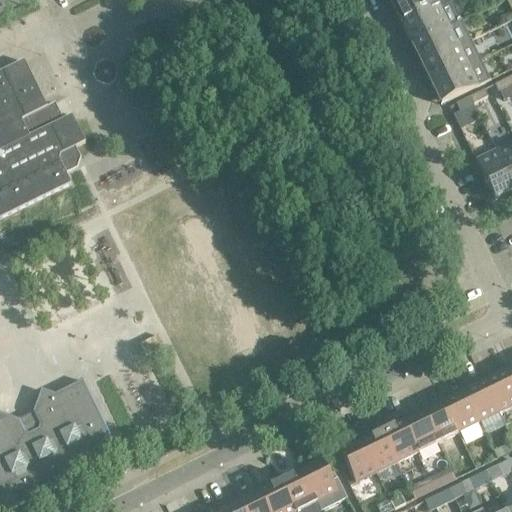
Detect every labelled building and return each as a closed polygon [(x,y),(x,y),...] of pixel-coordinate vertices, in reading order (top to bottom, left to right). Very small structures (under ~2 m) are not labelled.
[(409,0),(388,0),(393,8),(409,0)] [(451,4),(449,0),(409,0),(393,8),(402,28),(441,9),(451,4)] [(450,28),(441,9),(402,28),(412,47),(450,28)] [(461,23),(450,28),(412,47),(421,67),(470,43),(461,23)] [(480,62),(470,43),(421,67),(431,86),(480,62)] [(490,82),(480,62),(431,86),(441,107),(490,82)] [(46,108),(24,63),(0,74),(0,220),(71,186),(66,176),(64,173),(75,167),(77,162),(72,151),(85,144),(71,117),(62,121),(58,113),(50,117),(46,110),(53,106),(52,105),(46,108)] [(110,68),(105,66),(97,70),(95,75),(99,83),(104,85),(105,85),(111,69),(110,68)] [(511,87),(508,80),(494,87),(498,94),(511,87)] [(487,99),(483,92),(469,99),(473,106),(487,99)] [(473,106),(469,99),(455,106),(459,113),(463,111),(473,106)] [(473,106),(463,111),(470,126),(480,121),(473,106)] [(511,144),(496,152),(511,185),(511,144)] [(511,192),(511,185),(496,152),(475,162),(494,201),(511,192)] [(459,363),(472,391),(464,396),(479,425),(499,415),(481,379),(471,357),(459,363)] [(511,409),(511,390),(505,375),(490,383),(487,376),(481,379),(499,415),(511,409)] [(0,511),(8,511),(101,466),(98,461),(104,442),(110,439),(82,382),(54,396),(40,392),(30,420),(23,423),(0,415),(0,511)] [(479,425),(464,396),(449,403),(446,396),(440,399),(458,436),(479,425)] [(458,436),(440,399),(434,402),(437,409),(423,416),(438,446),(458,436)] [(438,446),(423,416),(409,423),(405,416),(399,419),(417,456),(438,446)] [(417,456),(399,419),(393,422),(396,429),(382,436),(397,466),(417,456)] [(397,466),(382,436),(368,443),(364,436),(358,439),(376,476),(397,466)] [(376,476),(358,439),(352,442),(355,449),(340,456),(355,486),(376,476)] [(511,445),(493,455),(497,464),(511,456),(511,445)] [(340,456),(335,459),(350,489),(355,486),(340,456)] [(509,475),(504,464),(498,467),(503,478),(509,475)] [(304,466),(298,469),(319,511),(324,511),(347,501),(337,480),(331,483),(323,465),(307,472),(304,466)] [(319,511),(298,469),(292,472),(295,478),(281,485),(294,511),(319,511)] [(450,471),(438,477),(445,490),(456,484),(450,471)] [(479,489),(474,479),(468,482),(473,492),(479,489)] [(473,492),(468,482),(461,485),(466,496),(473,492)] [(294,511),(281,485),(267,492),(263,486),(257,489),(268,511),(294,511)] [(421,485),(409,491),(416,504),(427,498),(421,485)] [(268,511),(257,489),(251,492),(254,498),(240,505),(243,511),(268,511)] [(443,507),(438,497),(431,500),(436,510),(443,507)] [(432,511),(436,510),(431,500),(424,503),(428,511),(432,511)] [(402,501),(391,507),(393,511),(399,511),(406,509),(402,501)]
